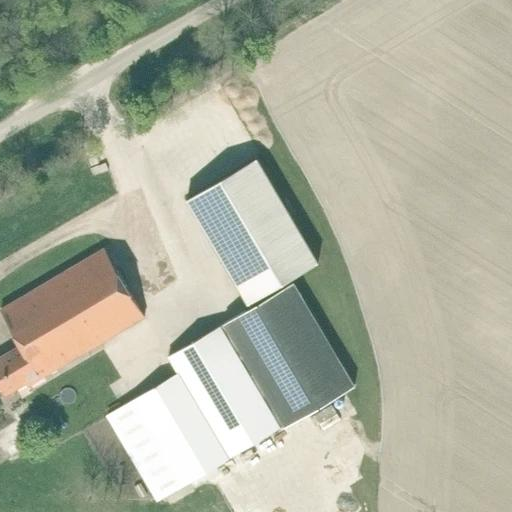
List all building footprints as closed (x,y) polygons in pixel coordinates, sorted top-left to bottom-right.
[(185,200),(247,304),(319,262),(257,157),(185,200)] [(0,359),(0,386),(5,395),(39,376),(41,380),(145,317),(105,247),(1,308),(22,346),(0,359)] [(353,384),(292,283),(221,325),(282,426),(353,384)] [(179,373),(106,416),(157,499),(282,426),(221,325),(170,356),(179,373)] [(326,412),(308,419),(311,428),(330,421),(326,412)]
